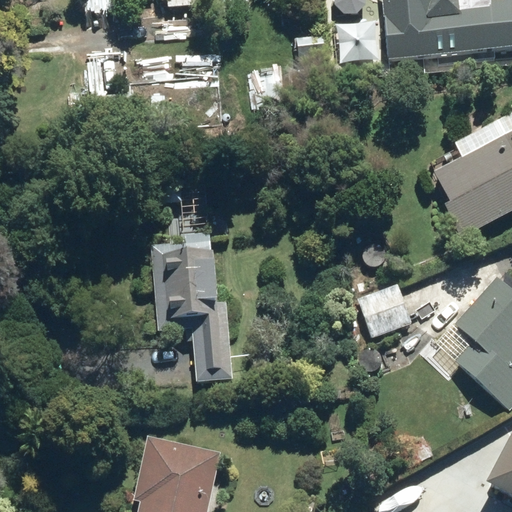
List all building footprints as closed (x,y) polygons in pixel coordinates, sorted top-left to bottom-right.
[(118,11),(116,0),(76,0),(78,15),(118,11)] [(162,0),(164,9),(193,6),(193,0),(162,0)] [(382,0),(388,59),(511,48),(511,0),(508,0),(509,0),(491,2),(491,0),(382,0)] [(369,45),(381,43),(379,31),(368,33),(369,45)] [(316,38),(291,39),(293,62),(318,60),(316,38)] [(124,97),(82,100),(87,145),(128,140),(124,97)] [(511,131),(427,175),(442,205),(437,207),(454,240),(511,210),(511,131)] [(176,204),(174,183),(162,184),(163,205),(176,204)] [(229,381),(221,305),(213,306),(206,234),(185,237),(186,244),(145,248),(153,332),(187,329),(192,374),(197,373),(198,384),(229,381)] [(449,363),(504,414),(511,404),(511,380),(508,377),(511,373),(511,300),(491,281),(448,327),(460,340),(453,340),(449,344),(449,353),(453,357),(449,363)] [(368,340),(407,325),(392,287),(353,302),(368,340)] [(293,401),(270,401),(271,420),(293,420),(293,401)] [(478,488),(511,505),(511,438),(507,435),(478,488)] [(203,511),(216,455),(142,439),(127,503),(134,504),(132,511),(203,511)] [(427,457),(418,439),(397,449),(392,439),(374,448),(387,476),(427,457)] [(377,511),(433,511),(415,478),(372,501),(377,511)]
